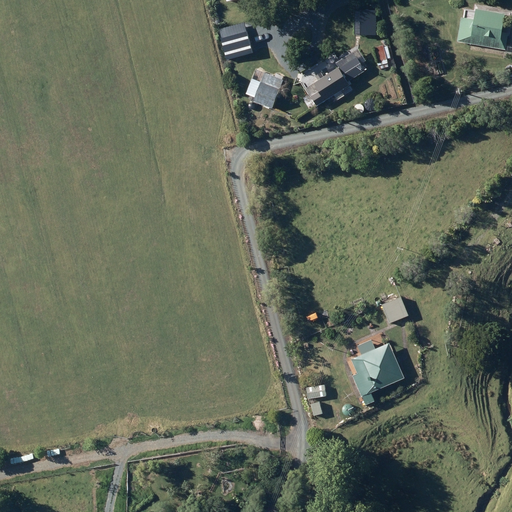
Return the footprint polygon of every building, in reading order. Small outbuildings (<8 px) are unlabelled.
[(507,31),(510,12),(481,8),(481,11),(466,8),(461,40),(509,49),(511,32),(507,31)] [(387,44),(377,46),(382,68),(391,65),(387,44)] [(321,79),(309,87),(312,92),(304,97),(309,105),(318,99),(321,105),(341,92),(343,96),(353,89),(350,86),(354,84),(352,81),(370,69),(361,55),(343,67),(342,66),(327,76),(324,71),(318,75),(321,79)] [(259,97),(258,100),(275,107),(286,79),(269,72),(265,82),(255,78),(249,93),(259,97)] [(402,294),(382,302),(389,320),(409,313),(402,294)] [(359,371),(354,374),(367,403),(376,399),(372,391),(406,375),(390,340),(353,356),(359,371)] [(324,381),(306,385),(308,394),(326,390),(324,381)] [(323,411),(320,400),(311,402),(314,413),(323,411)]
